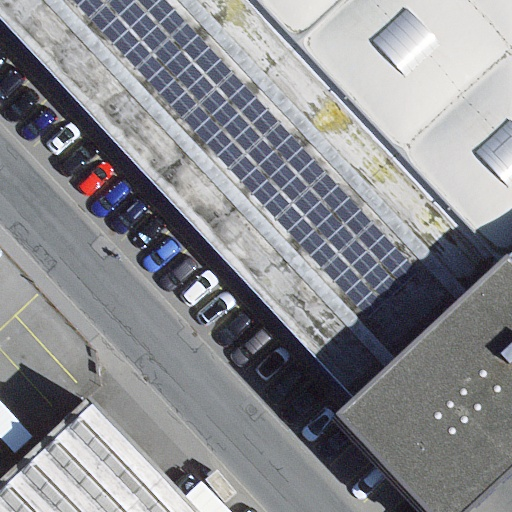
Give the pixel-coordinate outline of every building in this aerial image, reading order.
[(492,268),(242,0),(0,0),(0,20),(348,402),(492,268)] [(511,0),(242,0),(492,268),(511,249),(511,0)] [(511,249),(492,268),(348,402),(329,420),(414,511),(465,511),(511,469),(511,249)] [(0,484),(84,404),(65,384),(0,446),(0,484)] [(185,511),(84,404),(0,484),(0,511),(185,511)]
